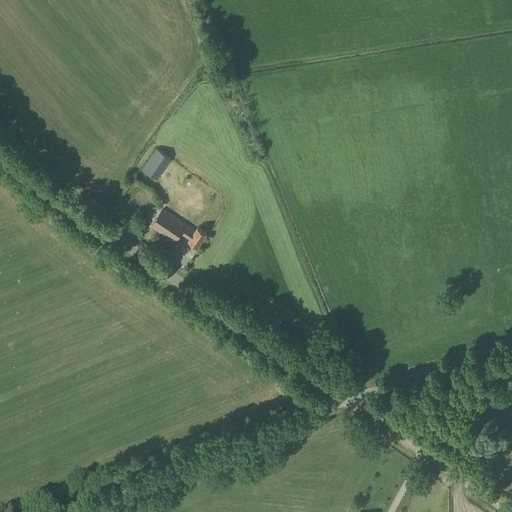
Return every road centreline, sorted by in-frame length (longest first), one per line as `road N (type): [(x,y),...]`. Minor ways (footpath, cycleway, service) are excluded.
road 1 (unclassified): [(350,394),(136,260),(0,150)]
road 2 (unclassified): [(74,511),(350,394)]
road 3 (unclassified): [(509,511),(364,412),(350,394)]
road 4 (unclassified): [(350,394),(511,347)]
